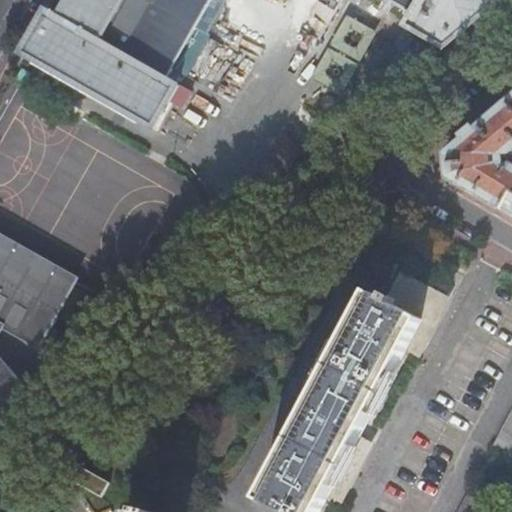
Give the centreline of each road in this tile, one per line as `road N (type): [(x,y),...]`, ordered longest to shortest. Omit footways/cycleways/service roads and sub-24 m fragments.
road 1 (secondary): [(0,485),(378,162)]
road 2 (secondary): [(378,162),(511,48)]
road 3 (residential): [(511,241),(378,162)]
